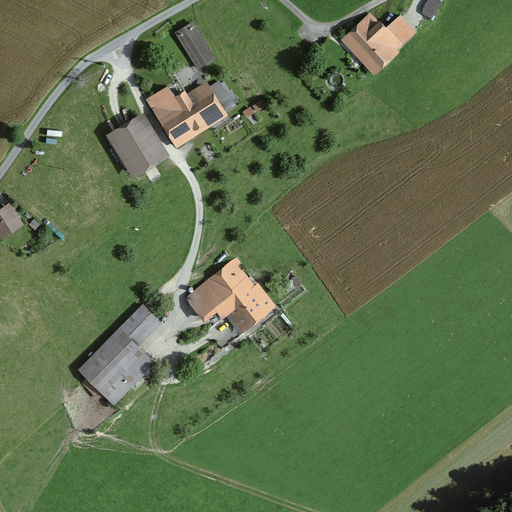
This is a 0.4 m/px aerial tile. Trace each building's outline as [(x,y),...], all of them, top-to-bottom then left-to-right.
[(427,0),(421,12),(432,18),(442,0),(441,0),(427,0)] [(374,68),(414,29),(400,14),(384,32),(368,15),(346,36),(366,57),(365,58),(374,68)] [(178,34),(198,66),(213,57),(193,25),(178,34)] [(190,137),(187,132),(237,101),(229,90),(223,94),(216,83),(189,100),(184,91),(174,98),(167,87),(147,99),(177,146),(190,137)] [(253,105),(257,111),(265,105),(262,100),(253,105)] [(243,111),(246,116),(252,112),(249,107),(243,111)] [(160,156),(137,120),(114,134),(136,171),(160,156)] [(7,208),(0,212),(0,231),(1,233),(17,223),(7,208)] [(236,275),(244,268),(236,258),(189,296),(205,315),(214,308),(215,309),(218,307),(224,315),(232,308),(245,324),(271,302),(263,292),(255,299),(236,275)] [(301,282),(297,277),(284,287),(288,293),(301,282)] [(142,305),(80,369),(113,402),(137,378),(133,374),(149,358),(132,341),(156,318),(142,305)]
